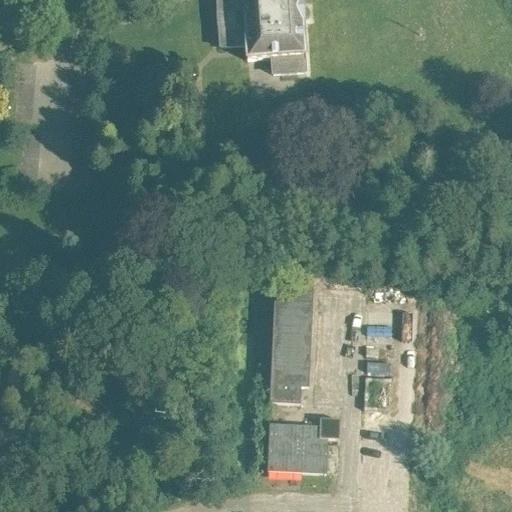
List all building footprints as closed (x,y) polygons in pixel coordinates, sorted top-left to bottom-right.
[(217,0),(218,16),(221,49),(246,48),(247,62),(272,61),(273,76),(305,74),(304,58),(305,58),(301,0),(217,0)] [(44,132),(43,187),(72,188),(72,132),(44,132)] [(189,136),(191,174),(202,174),(200,135),(189,136)] [(276,287),(270,406),(299,407),(300,390),(308,390),(313,288),(276,287)] [(367,377),(387,376),(387,365),(367,366),(367,377)] [(267,474),(301,476),(326,477),(327,446),(327,445),(328,442),(328,441),(332,441),(338,441),(339,423),(321,422),(320,429),(319,429),(269,427),(268,465),(267,474)]
